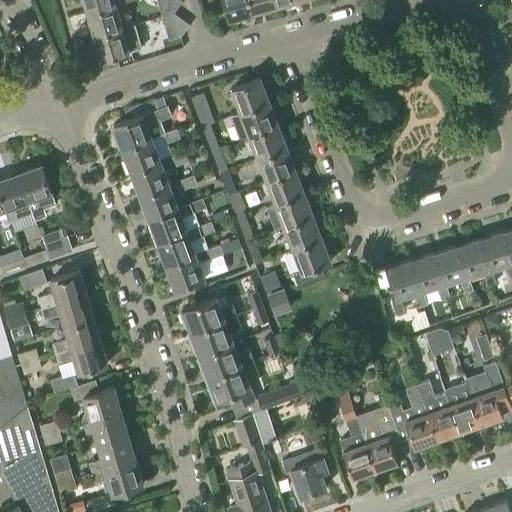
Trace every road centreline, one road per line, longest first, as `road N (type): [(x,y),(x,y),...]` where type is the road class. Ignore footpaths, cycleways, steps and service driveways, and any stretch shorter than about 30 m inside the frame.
road 1 (residential): [(198,511),(137,310),(56,106)]
road 2 (residential): [(286,39),(363,228),(511,181)]
road 3 (residential): [(56,106),(286,39)]
road 4 (residential): [(361,511),(511,459)]
road 5 (residential): [(511,139),(467,0)]
road 6 (residential): [(425,0),(286,39)]
